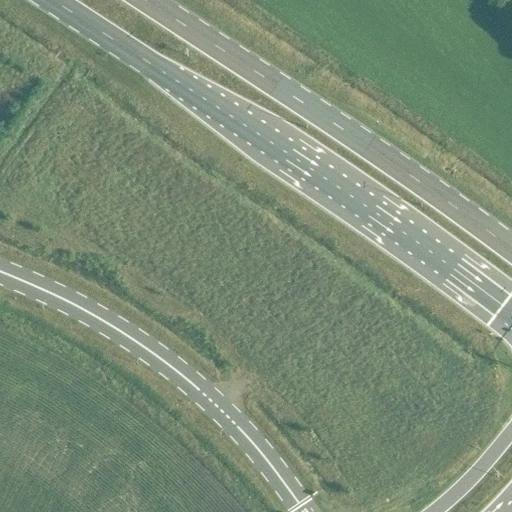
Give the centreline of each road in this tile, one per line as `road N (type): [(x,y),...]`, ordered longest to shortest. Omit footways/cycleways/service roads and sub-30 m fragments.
road 1 (primary): [(51,0),(511,313)]
road 2 (primary): [(511,240),(138,0)]
road 3 (unclassified): [(304,511),(250,440),(152,353),(0,271)]
